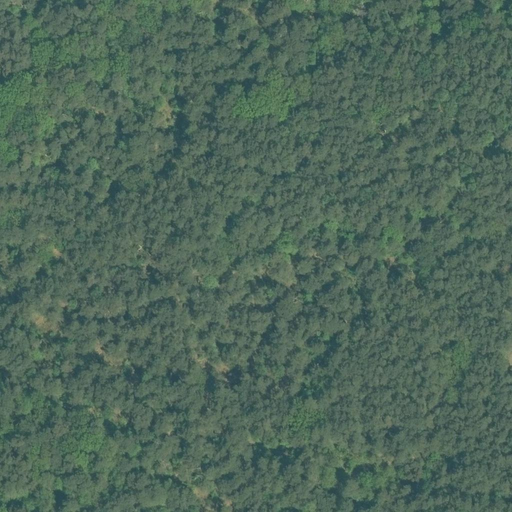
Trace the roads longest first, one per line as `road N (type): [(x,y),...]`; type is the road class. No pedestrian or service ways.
road 1 (track): [(511,505),(337,473),(209,435),(120,434),(0,377)]
road 2 (track): [(0,268),(152,178),(244,64),(286,28),(424,0)]
